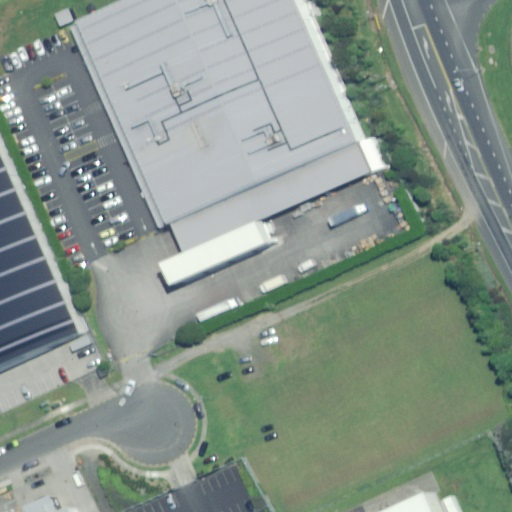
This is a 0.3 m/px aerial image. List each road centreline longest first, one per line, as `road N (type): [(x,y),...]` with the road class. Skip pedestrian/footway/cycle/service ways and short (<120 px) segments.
road 1 (secondary): [(511,238),(480,175),(417,0)]
road 2 (unclassified): [(147,419),(81,424),(0,461)]
